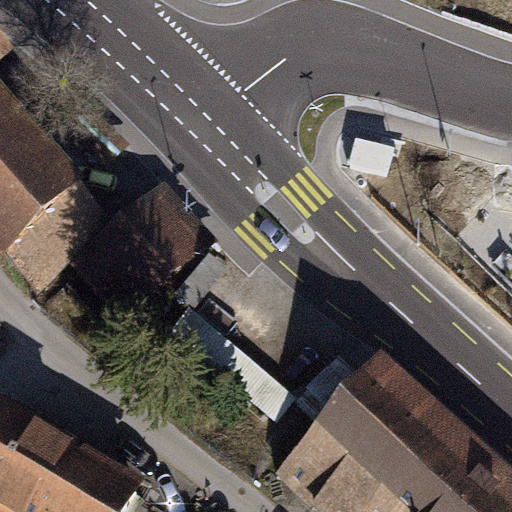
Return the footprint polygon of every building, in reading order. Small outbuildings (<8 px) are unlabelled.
[(0,40),(0,258),(4,255),(39,292),(113,225),(82,192),(86,188),(0,94),(0,71),(15,57),(0,40)] [(107,172),(131,147),(91,109),(67,134),(107,172)] [(218,243),(165,185),(72,268),(126,327),(218,243)] [(511,511),(511,480),(379,362),(276,477),(315,511),(511,511)] [(0,511),(130,511),(144,489),(0,404),(0,511)]
